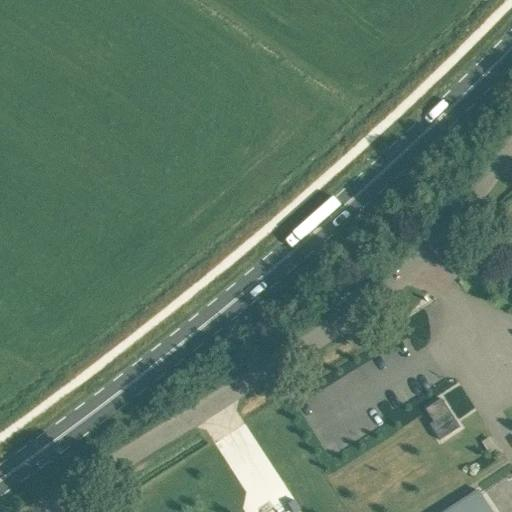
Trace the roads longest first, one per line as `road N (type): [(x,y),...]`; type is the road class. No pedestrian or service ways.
road 1 (primary): [(0,484),(281,267),(511,53)]
road 2 (unclassified): [(75,493),(329,337),(419,263),(511,150)]
